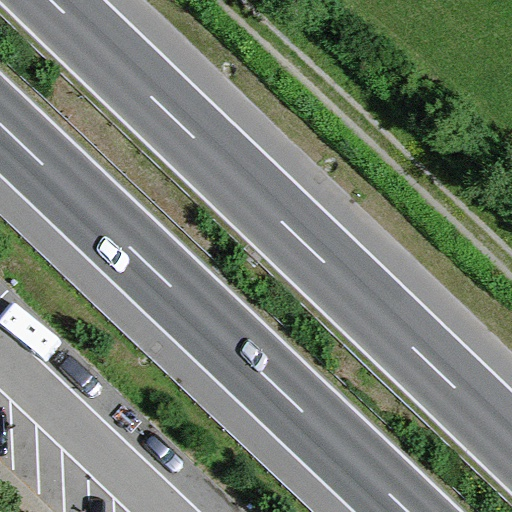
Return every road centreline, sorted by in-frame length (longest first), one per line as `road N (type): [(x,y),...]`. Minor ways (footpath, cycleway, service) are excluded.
road 1 (motorway): [(511,443),(51,0)]
road 2 (motorway): [(0,135),(395,511)]
road 3 (track): [(221,0),(511,278)]
